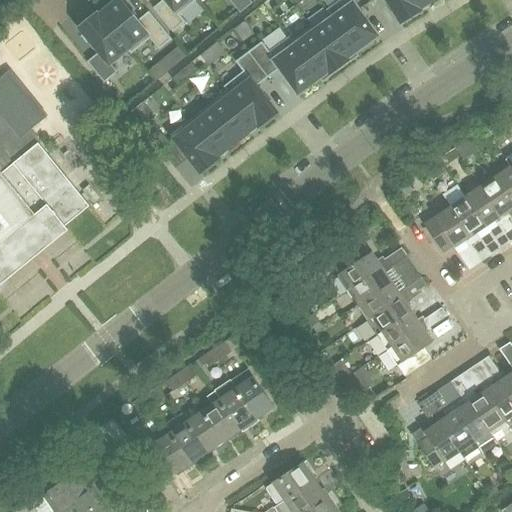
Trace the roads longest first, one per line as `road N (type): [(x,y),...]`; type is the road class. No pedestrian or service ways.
road 1 (residential): [(0,427),(344,161),(511,44)]
road 2 (residential): [(194,511),(310,429),(339,431)]
